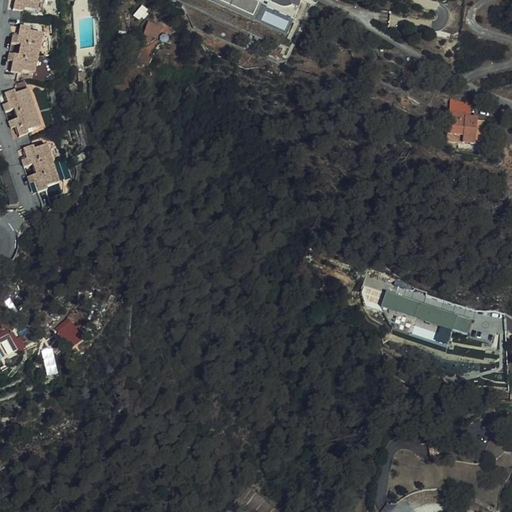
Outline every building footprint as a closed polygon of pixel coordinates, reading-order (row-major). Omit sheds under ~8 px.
[(265,0),(216,0),(253,17),(260,3),(269,7),(271,2),(265,0)] [(21,22),(29,25),(32,9),(37,10),(38,6),(20,1),(18,6),(9,4),(7,11),(12,13),(10,23),(20,25),(21,22)] [(33,26),(37,10),(32,9),(29,25),(33,26)] [(145,25),(141,20),(132,29),(136,34),(145,25)] [(19,32),(20,25),(10,23),(8,30),(19,32)] [(17,39),(19,32),(8,30),(7,37),(17,39)] [(145,56),(149,49),(153,38),(147,35),(139,53),(145,56)] [(158,40),(153,38),(149,49),(153,51),(158,40)] [(37,63),(32,62),(35,47),(27,45),(27,42),(17,39),(15,49),(10,48),(8,56),(17,58),(16,63),(36,67),(37,63)] [(40,48),(35,47),(32,62),(37,63),(40,48)] [(9,74),(6,84),(14,86),(17,87),(18,83),(26,85),(30,70),(35,71),(36,67),(16,63),(15,67),(6,65),(4,73),(9,74)] [(32,86),(35,71),(30,70),(26,85),(32,86)] [(6,84),(1,104),(10,102),(14,86),(6,84)] [(471,103),(450,99),(449,112),(464,113),(464,116),(470,116),(471,103)] [(24,100),(18,102),(23,117),(29,115),(24,100)] [(10,120),(12,125),(30,119),(29,115),(23,117),(18,102),(11,104),(10,102),(1,104),(0,105),(4,114),(0,115),(0,120),(1,123),(10,120)] [(464,113),(449,112),(447,134),(462,135),(462,143),(482,144),(484,117),(470,116),(464,116),(464,113)] [(12,139),(15,149),(23,146),(25,145),(24,142),(31,140),(26,124),(31,123),(30,119),(12,125),(14,130),(4,134),(6,141),(12,139)] [(36,138),(31,123),(26,124),(31,140),(36,138)] [(15,149),(16,154),(25,151),(23,146),(15,149)] [(16,154),(19,160),(27,157),(25,151),(16,154)] [(42,156),(37,157),(42,173),(47,171),(42,156)] [(28,176),(30,181),(48,174),(47,171),(42,173),(37,157),(30,160),(29,157),(27,157),(19,160),(22,169),(16,171),(19,178),(28,176)] [(0,204),(3,213),(4,215),(11,217),(12,211),(0,174),(0,204)] [(41,197),(49,195),(44,180),(49,178),(48,174),(30,181),(31,185),(22,188),(25,195),(30,194),(33,203),(42,200),(41,197)] [(54,193),(49,178),(44,180),(49,195),(54,193)] [(386,293),(381,309),(441,327),(436,344),(448,347),(452,331),(469,336),(474,318),(386,293)] [(436,298),(434,305),(472,317),(474,309),(436,298)] [(55,327),(70,348),(81,341),(75,333),(79,330),(69,316),(55,327)] [(43,348),(47,375),(58,373),(53,347),(43,348)] [(445,442),(431,443),(432,460),(447,458),(445,442)]
